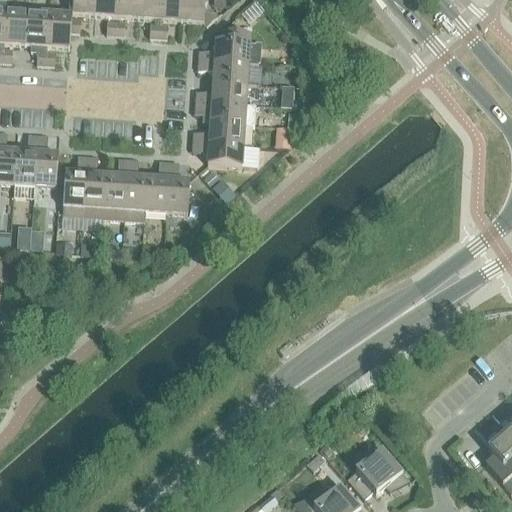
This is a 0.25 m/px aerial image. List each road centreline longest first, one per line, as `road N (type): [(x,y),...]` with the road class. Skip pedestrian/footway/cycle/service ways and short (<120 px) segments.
road 1 (secondary): [(511,218),(300,372),(265,408)]
road 2 (secondary): [(265,408),(313,388),(511,257)]
road 3 (tertiary): [(390,0),(511,134)]
road 4 (secondary): [(138,511),(265,408)]
road 5 (residential): [(446,510),(435,448),(511,383)]
road 6 (residential): [(0,91),(158,104)]
